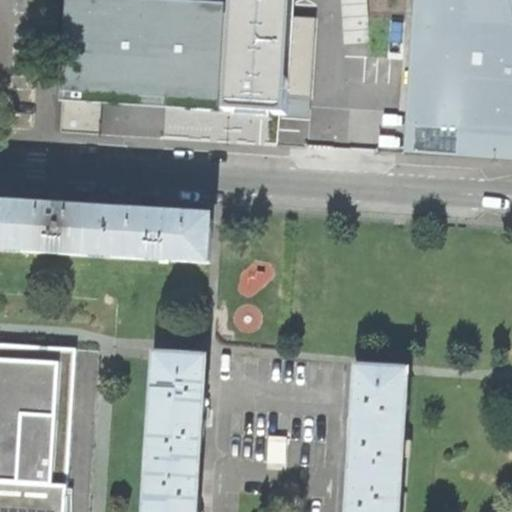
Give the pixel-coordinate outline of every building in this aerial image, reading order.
[(309,97),(312,17),(296,16),(277,15),(230,13),(220,13),(220,4),(155,0),(72,0),(64,83),(107,87),(309,97)] [(511,0),(414,0),(414,7),(410,45),(406,111),(403,151),(511,158),(511,0)] [(107,87),(64,83),(61,132),(102,135),(106,96),(107,87)] [(38,212),(0,209),(0,251),(106,258),(109,218),(67,215),(65,209),(54,208),(40,208),(38,212)] [(144,220),(109,218),(106,258),(207,264),(208,224),(173,221),(171,218),(156,217),(148,217),(146,217),(144,220)] [(0,345),(0,478),(67,482),(75,349),(0,345)] [(151,446),(150,468),(193,470),(195,428),(201,429),(201,419),(202,409),(197,409),(199,364),(155,362),(151,436),(151,446)] [(355,439),(353,482),(394,485),(400,378),(360,375),(357,421),(350,420),(349,429),(349,438),(355,439)] [(150,468),(147,511),(190,511),(193,470),(150,468)] [(0,511),(65,511),(67,482),(0,478),(0,511)] [(392,511),(394,485),(353,482),(351,511),(392,511)]
